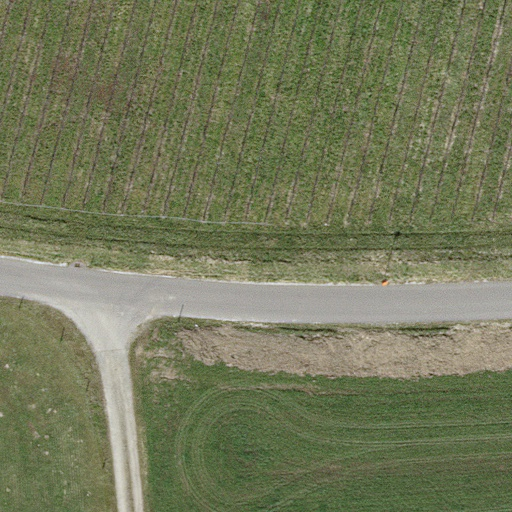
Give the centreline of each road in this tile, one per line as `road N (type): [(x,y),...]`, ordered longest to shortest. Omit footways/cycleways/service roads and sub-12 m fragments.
road 1 (residential): [(511,315),(137,303),(0,281)]
road 2 (track): [(137,303),(157,511)]
